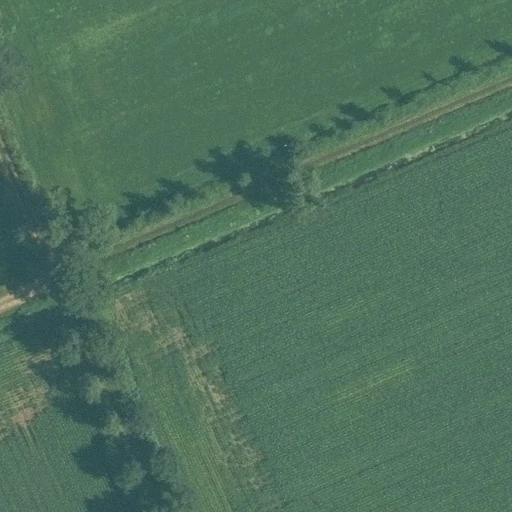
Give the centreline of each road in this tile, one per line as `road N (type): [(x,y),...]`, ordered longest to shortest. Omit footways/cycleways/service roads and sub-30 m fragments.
road 1 (track): [(511,84),(0,306)]
road 2 (track): [(150,511),(0,179)]
